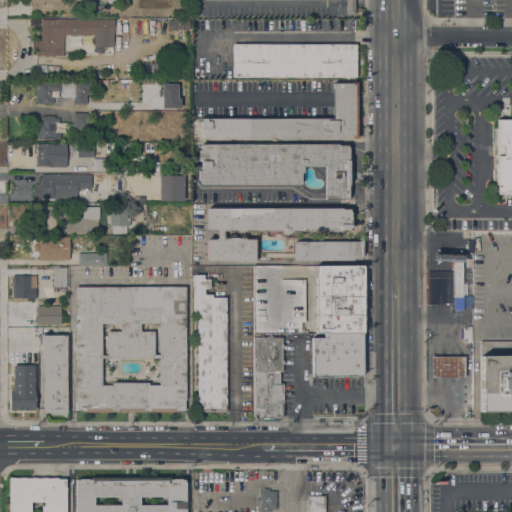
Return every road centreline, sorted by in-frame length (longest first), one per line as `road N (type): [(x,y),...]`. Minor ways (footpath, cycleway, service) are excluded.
road 1 (primary): [(396,290),(395,0)]
road 2 (secondary): [(45,446),(263,447)]
road 3 (primary): [(396,446),(396,290)]
road 4 (secondary): [(263,447),(396,446)]
